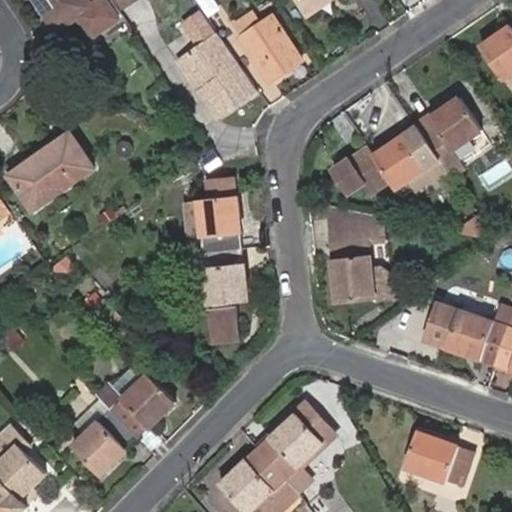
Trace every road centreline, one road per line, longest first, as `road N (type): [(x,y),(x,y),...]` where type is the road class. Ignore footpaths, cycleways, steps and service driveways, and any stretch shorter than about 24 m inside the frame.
road 1 (residential): [(471,0),(285,125),(301,346)]
road 2 (residential): [(131,511),(301,346)]
road 3 (residential): [(301,346),(511,416)]
